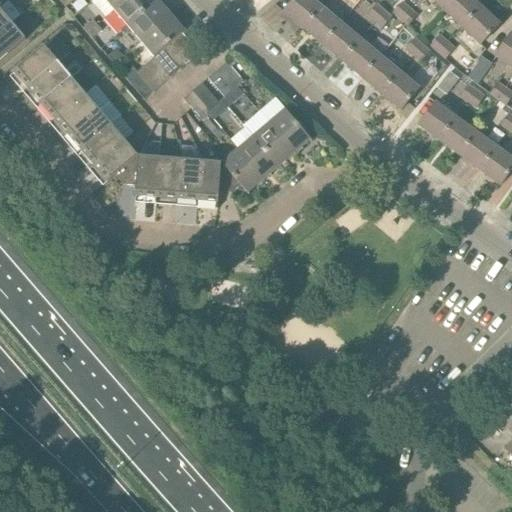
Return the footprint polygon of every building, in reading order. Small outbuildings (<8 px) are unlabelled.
[(64,0),(61,3),(66,8),(75,0),(64,0)] [(105,0),(114,10),(125,0),(105,0)] [(127,26),(157,0),(156,0),(125,0),(114,10),(127,26)] [(140,41),(170,16),(157,0),(127,26),(140,41)] [(304,29),(321,8),(311,0),(293,0),(284,12),(304,29)] [(433,0),(443,9),(451,0),(433,0)] [(472,0),(451,0),(443,9),(461,26),(479,7),(472,0)] [(323,45),(341,24),(344,19),(342,18),(346,13),(331,1),(327,5),(325,3),(321,8),(304,29),(323,45)] [(392,14),(399,21),(410,8),(403,2),(392,14)] [(367,16),(374,23),(385,11),(378,4),(367,16)] [(479,7),(461,26),(480,45),(498,25),(479,7)] [(0,8),(0,34),(13,24),(0,8)] [(410,8),(399,21),(407,27),(418,15),(410,8)] [(385,11),(374,23),(382,29),(392,17),(385,11)] [(162,51),(171,43),(179,36),(183,32),(170,16),(140,41),(154,58),(162,51)] [(83,28),(87,33),(97,25),(93,20),(83,28)] [(13,24),(0,34),(0,61),(26,40),(13,24)] [(342,61),(360,40),(341,24),(323,45),(342,61)] [(97,25),(87,33),(92,39),(101,31),(97,25)] [(430,47),(437,54),(448,42),(440,35),(430,47)] [(495,58),(511,68),(511,36),(510,35),(495,58)] [(171,43),(188,64),(197,56),(179,36),(171,43)] [(16,74),(29,89),(69,54),(56,39),(16,74)] [(413,56),(423,45),(415,39),(405,50),(413,56)] [(362,77),(379,56),(360,40),(342,61),(362,77)] [(448,42),(437,54),(445,61),(456,49),(448,42)] [(162,51),(179,71),(188,64),(171,43),(162,51)] [(430,52),(423,45),(413,56),(420,63),(430,52)] [(153,58),(170,79),(179,71),(162,51),(154,58),(153,58)] [(69,54),(29,89),(42,104),(61,89),(73,79),(83,70),(69,54)] [(381,93),(398,72),(379,56),(362,77),(381,93)] [(144,66),(161,86),(170,79),(153,58),(144,66)] [(477,85),(491,65),(482,58),(468,78),(477,85)] [(226,63),(218,71),(235,90),(243,83),(226,63)] [(135,73),(152,93),(161,86),(144,66),(135,73)] [(152,93),(135,73),(131,69),(122,77),(143,101),(152,93)] [(235,90),(218,71),(209,78),(226,98),(235,90)] [(419,89),(398,72),(381,93),(401,110),(419,89)] [(447,96),(459,80),(449,73),(437,89),(447,96)] [(61,89),(42,104),(55,120),(85,94),(73,79),(61,89)] [(489,95),(498,101),(506,89),(498,83),(489,95)] [(202,84),(193,92),(210,111),(219,104),(202,84)] [(460,97),(468,103),(477,91),(469,85),(460,97)] [(226,98),(223,101),(229,108),(243,95),(237,88),(235,90),(226,98)] [(511,92),(506,89),(498,101),(506,106),(511,97),(511,92)] [(477,91),(468,103),(476,109),(485,96),(477,91)] [(210,111),(193,92),(183,101),(200,120),(210,111)] [(85,94),(55,120),(68,136),(99,109),(85,94)] [(419,125),(439,140),(455,119),(434,103),(419,125)] [(99,109),(68,136),(82,152),(104,133),(112,126),(99,109)] [(270,124),(296,153),(310,141),(285,111),(270,124)] [(508,132),(511,125),(511,115),(509,114),(500,126),(508,132)] [(211,119),(205,124),(213,134),(219,129),(211,119)] [(455,119),(439,140),(459,155),(476,133),(455,119)] [(254,137),(280,167),(296,153),(270,124),(254,137)] [(104,133),(82,152),(95,167),(126,141),(112,126),(104,133)] [(476,133),(459,155),(479,170),(496,148),(476,133)] [(280,167),(254,137),(240,150),(266,180),(280,167)] [(126,141),(95,167),(108,183),(117,176),(125,185),(139,157),(126,141)] [(180,162),(177,201),(197,202),(201,163),(202,156),(198,148),(179,147),(181,153),(180,162)] [(511,159),(496,148),(479,170),(501,186),(511,169),(511,159)] [(266,180),(240,150),(223,165),(221,165),(231,194),(232,194),(241,186),(249,195),(266,180)] [(139,157),(125,185),(126,186),(138,186),(137,197),(157,199),(159,160),(140,159),(139,157)] [(159,160),(157,199),(177,201),(180,162),(159,160)] [(201,163),(197,202),(218,204),(219,192),(231,194),(221,165),(201,163)]
